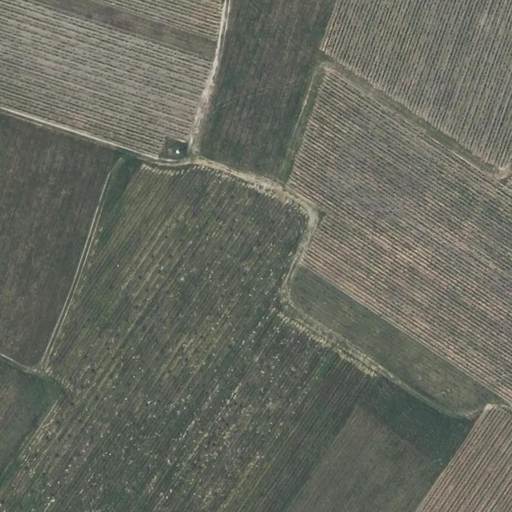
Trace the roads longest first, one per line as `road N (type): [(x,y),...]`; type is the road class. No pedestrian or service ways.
road 1 (track): [(225,0),(214,75),(189,152),(312,209),(282,309),(465,422),(489,401),(511,412)]
road 2 (track): [(189,152),(186,161),(133,154),(119,161),(40,371),(0,357)]
road 3 (track): [(0,484),(57,397),(40,371)]
